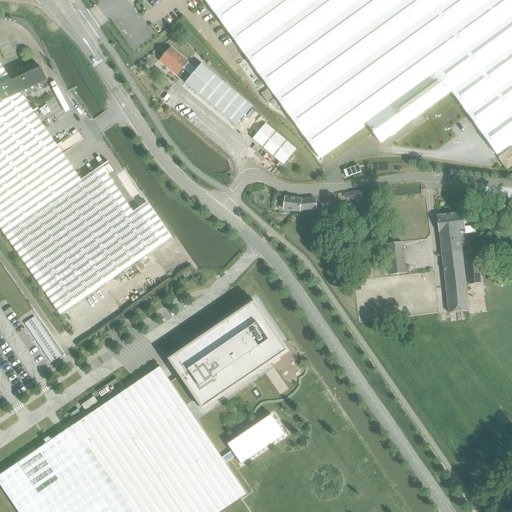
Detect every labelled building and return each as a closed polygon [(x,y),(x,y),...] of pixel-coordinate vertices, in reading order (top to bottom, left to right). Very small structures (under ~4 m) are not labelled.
[(511,0),(204,0),(319,157),(366,123),(437,72),(452,92),(497,155),(511,143),(511,0)] [(171,49),(162,60),(170,67),(169,68),(182,80),(188,73),(192,77),(198,71),(193,67),(188,63),(171,49)] [(192,77),(187,84),(236,125),(249,109),(251,106),(202,65),(201,67),(198,71),(192,77)] [(14,81),(0,86),(0,101),(1,103),(19,95),(48,81),(42,68),(14,81)] [(0,227),(4,234),(4,235),(5,235),(37,281),(60,314),(104,284),(117,301),(125,313),(191,267),(184,257),(171,238),(166,231),(157,217),(147,204),(134,213),(102,167),(109,163),(108,162),(64,192),(41,159),(62,144),(62,143),(55,148),(32,114),(38,109),(38,108),(31,113),(19,95),(1,103),(0,101),(0,86),(14,81),(11,77),(14,74),(7,78),(0,68),(0,227)] [(381,144),(452,92),(437,72),(366,123),(381,144)] [(268,89),(261,94),(267,103),(274,98),(268,89)] [(283,165),(296,150),(266,124),(253,139),(283,165)] [(511,155),(509,151),(498,158),(505,168),(506,170),(509,168),(511,166),(511,155)] [(358,190),(343,193),(344,199),(351,198),(351,200),(363,197),(368,192),(368,191),(367,188),(358,190)] [(285,198),(284,209),(299,211),(300,211),(316,209),(315,199),(301,200),(285,198)] [(463,214),(437,216),(439,232),(448,313),(468,311),(459,230),(465,230),(463,214)] [(391,276),(406,274),(402,243),(387,245),(391,276)] [(477,252),(465,253),(469,285),(480,284),(477,252)] [(60,435),(0,476),(0,484),(18,511),(220,511),(246,494),(225,463),(222,458),(196,421),(185,405),(194,399),(203,411),(289,352),(255,301),(169,359),(168,360),(179,376),(170,383),(160,367),(152,373),(137,376),(140,381),(66,431),(60,435)] [(42,329),(39,331),(56,356),(59,354),(42,329)] [(55,359),(38,334),(33,337),(51,363),(55,359)]
